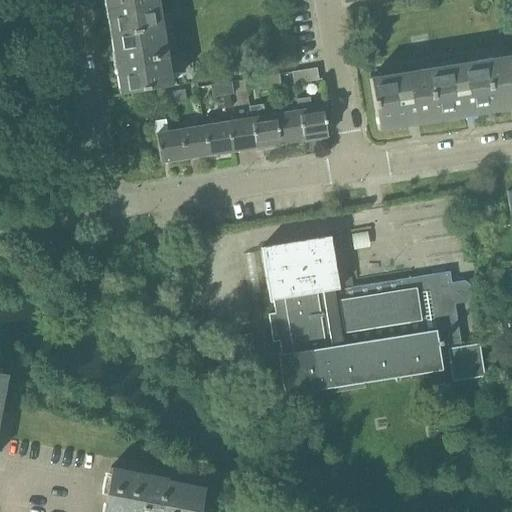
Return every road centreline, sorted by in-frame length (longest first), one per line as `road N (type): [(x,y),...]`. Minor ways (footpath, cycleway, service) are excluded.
road 1 (residential): [(100,210),(347,170)]
road 2 (residential): [(100,210),(69,0)]
road 3 (residential): [(347,170),(322,0)]
road 4 (residential): [(347,170),(511,142)]
